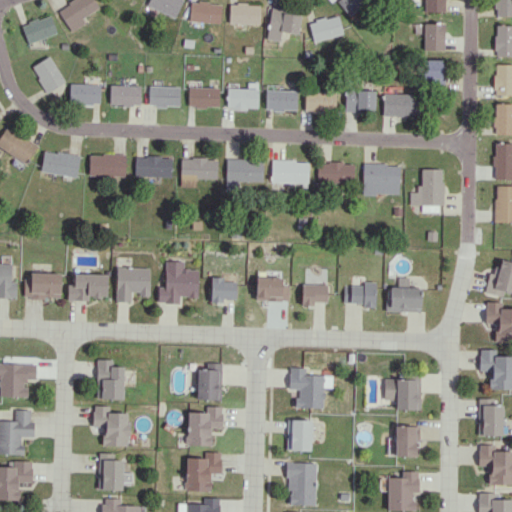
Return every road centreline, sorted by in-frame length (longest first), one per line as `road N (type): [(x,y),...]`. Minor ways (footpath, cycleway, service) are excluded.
road 1 (residential): [(468,0),(464,257),(444,339),(448,511)]
road 2 (residential): [(467,143),(67,126),(11,100),(0,62)]
road 3 (residential): [(0,328),(444,339)]
road 4 (residential): [(249,511),(257,338)]
road 5 (residential): [(65,331),(62,498)]
